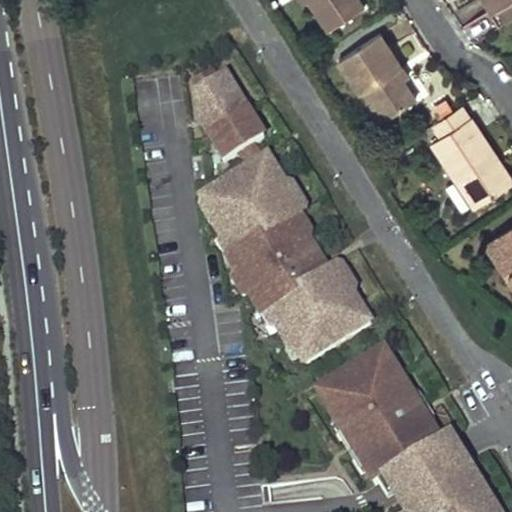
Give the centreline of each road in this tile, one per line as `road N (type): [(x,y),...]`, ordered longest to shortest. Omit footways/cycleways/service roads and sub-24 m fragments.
road 1 (primary): [(94,511),(71,461),(1,68)]
road 2 (primary): [(1,68),(51,511)]
road 3 (residential): [(416,0),(453,58),(503,86),(511,100)]
road 4 (residential): [(511,444),(442,333)]
